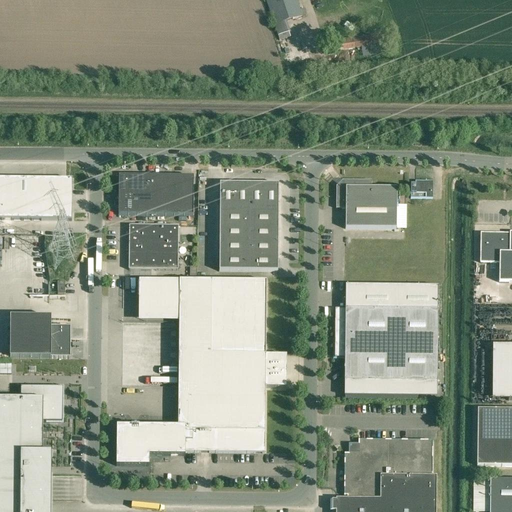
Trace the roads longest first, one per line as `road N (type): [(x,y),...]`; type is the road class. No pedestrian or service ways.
road 1 (unclassified): [(98,157),(91,478),(100,494),(120,500),(308,496),(313,157)]
road 2 (unclassified): [(313,157),(98,157)]
road 3 (unclassified): [(511,159),(313,157)]
